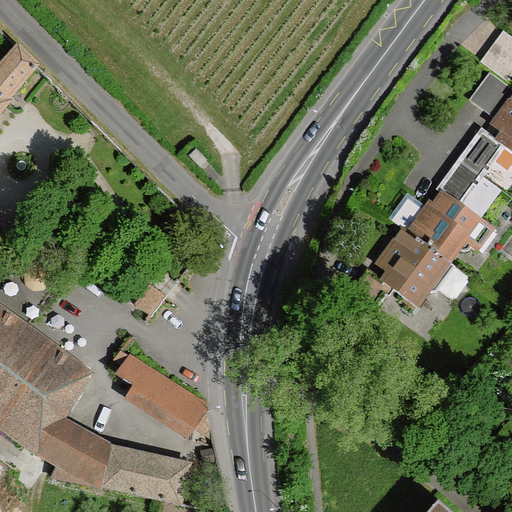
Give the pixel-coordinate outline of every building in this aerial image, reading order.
[(484,59),(511,78),(511,31),(507,27),(484,59)] [(0,116),(41,68),(19,49),(0,70),(0,116)] [(511,96),(511,89),(491,74),(471,101),(495,119),(511,96)] [(474,146),(495,162),(510,173),(511,169),(511,102),(498,122),(510,131),(500,143),(484,131),(474,146)] [(462,162),(484,177),(495,162),(474,146),(462,162)] [(473,193),(484,177),(462,162),(451,178),(473,193)] [(405,231),(451,264),(461,250),(464,253),(469,252),(472,248),(477,251),(493,229),(479,219),(499,190),(484,177),(473,193),(463,207),(447,195),(438,206),(434,204),(427,213),(410,201),(395,222),(405,231)] [(395,271),(386,284),(418,308),(434,286),(451,264),(405,231),(384,262),(395,271)] [(469,277),(451,264),(434,286),(452,300),(459,299),(470,283),(469,277)] [(382,301),(359,286),(348,303),(370,318),(382,301)] [(152,287),(138,306),(149,316),(153,318),(167,299),(152,287)] [(0,426),(40,456),(64,422),(93,378),(26,328),(0,309),(0,426)] [(126,365),(130,357),(123,352),(118,360),(126,365)] [(141,389),(153,372),(130,357),(126,365),(120,376),(141,389)] [(194,425),(206,405),(153,372),(141,389),(137,394),(191,428),(194,425)] [(214,437),(206,405),(194,425),(199,428),(214,437)] [(111,450),(64,422),(40,456),(60,466),(53,479),(102,490),(111,450)] [(511,457),(511,452),(505,446),(489,462),(511,483),(511,470),(506,464),(511,457)] [(190,468),(111,450),(102,490),(183,507),(190,468)] [(458,511),(446,501),(436,511),(458,511)]
